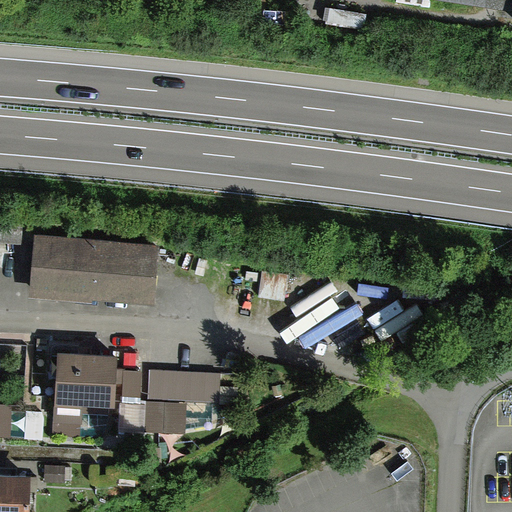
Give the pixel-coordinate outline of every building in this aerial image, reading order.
[(426,0),(509,13),(511,0),(426,0)] [(37,234),(31,296),(72,300),(92,302),(92,298),(155,304),(160,245),(37,234)] [(117,359),(58,354),(52,434),(78,436),(80,412),(103,414),(103,407),(113,408),(117,359)] [(142,372),(124,371),(123,398),(141,398),(142,372)] [(220,373),(151,371),(149,400),(218,403),(220,373)] [(185,404),(147,402),(146,431),(184,433),(185,404)] [(0,437),(10,438),(12,405),(0,403),(0,437)] [(44,483),(64,483),(65,466),(45,465),(44,483)] [(27,511),(29,477),(0,476),(0,511),(27,511)]
